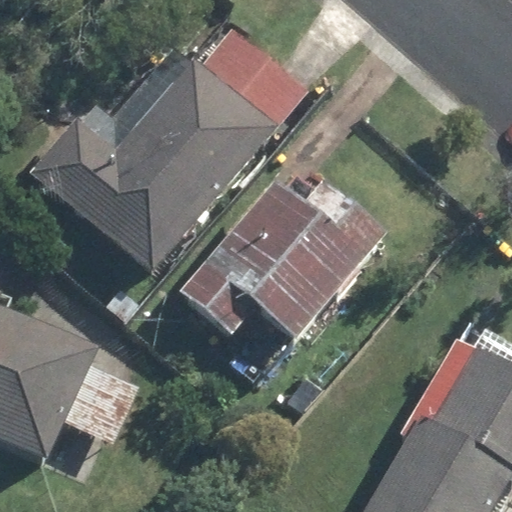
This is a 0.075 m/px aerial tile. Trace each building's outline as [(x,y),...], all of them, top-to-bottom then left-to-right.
[(134,125),(154,140),(135,164),(94,130),(50,183),(175,287),(298,140),(293,135),(324,99),(243,32),(210,73),(191,57),(134,125)] [(279,315),(319,350),(411,248),(382,223),(380,227),(346,197),(327,217),(298,191),(200,301),(251,346),(279,315)] [(20,224),(38,240),(53,223),(34,207),(20,224)] [(0,444),(72,476),(121,365),(17,319),(22,307),(0,297),(0,444)] [(386,511),(511,511),(511,365),(494,355),(449,431),(438,425),(386,511)]
